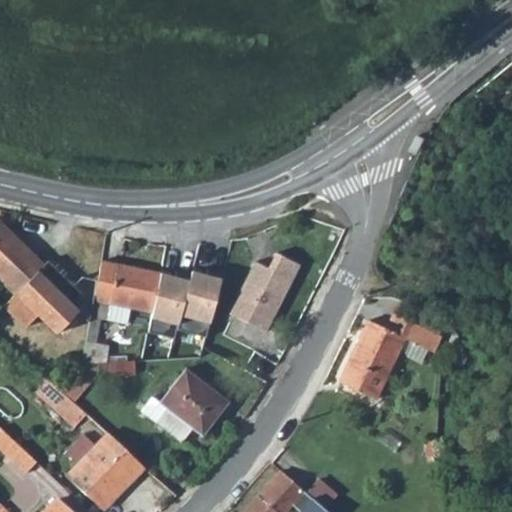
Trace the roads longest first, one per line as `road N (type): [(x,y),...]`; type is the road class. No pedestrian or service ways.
road 1 (residential): [(351,138),(364,203),(354,269),(294,379),(191,511)]
road 2 (secondary): [(351,138),(258,193),(212,204),(162,209),(0,182)]
road 3 (secondary): [(511,19),(351,138)]
